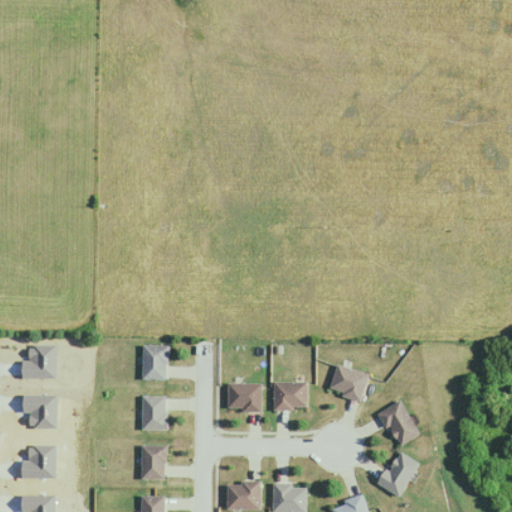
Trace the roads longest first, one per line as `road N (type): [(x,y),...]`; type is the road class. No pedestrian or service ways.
road 1 (residential): [(201,343),(200,511)]
road 2 (residential): [(201,446),(336,446)]
